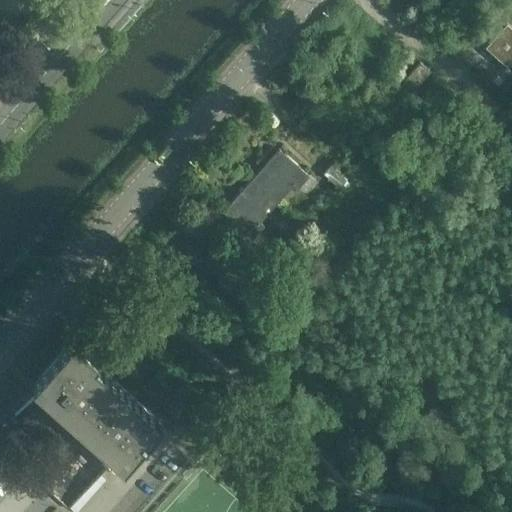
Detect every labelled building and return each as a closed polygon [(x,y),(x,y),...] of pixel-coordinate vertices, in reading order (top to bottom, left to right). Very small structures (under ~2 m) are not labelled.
[(511,27),(506,22),(485,45),(511,69),(511,27)] [(419,62),(404,79),(413,88),(429,70),(419,62)] [(298,187),(308,175),(278,148),(223,210),(253,237),(264,225),(260,221),(294,183),(298,187)] [(338,187),(345,179),(330,165),(323,172),(338,187)] [(252,252),(245,260),(244,260),(260,274),(267,266),(266,265),(273,257),(266,250),(260,256),(258,254),(256,256),(252,252)] [(143,406),(95,363),(78,348),(74,353),(63,365),(57,358),(43,374),(51,379),(40,392),(32,400),(48,414),(55,405),(99,445),(92,453),(106,466),(108,464),(114,457),(123,465),(161,422),(143,406)]
